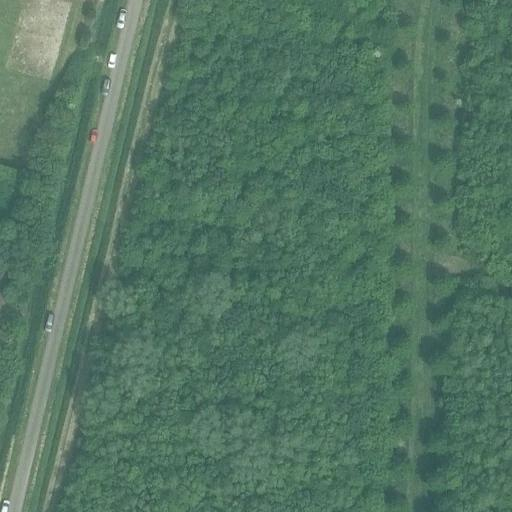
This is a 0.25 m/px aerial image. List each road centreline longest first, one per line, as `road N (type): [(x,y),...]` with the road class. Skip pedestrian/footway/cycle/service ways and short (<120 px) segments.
road 1 (unclassified): [(11,511),(125,0)]
road 2 (track): [(416,511),(428,0)]
